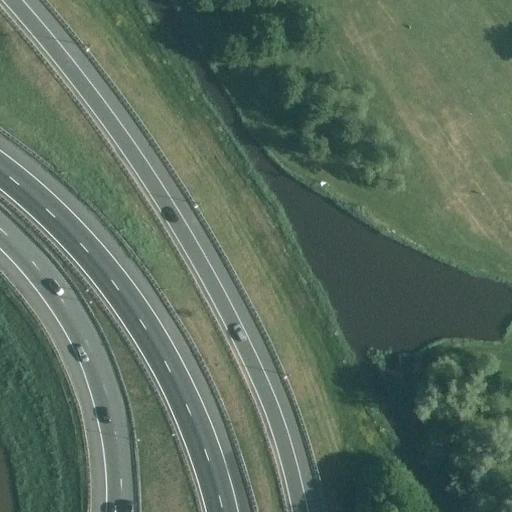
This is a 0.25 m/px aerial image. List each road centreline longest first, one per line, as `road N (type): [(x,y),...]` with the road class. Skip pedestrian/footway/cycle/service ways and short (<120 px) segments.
road 1 (motorway): [(301,511),(278,424),(221,301),(151,181),(9,0)]
road 2 (motorway): [(220,511),(204,443),(159,348),(67,230),(0,169)]
road 3 (motorway): [(0,239),(62,314),(93,372),(115,511)]
